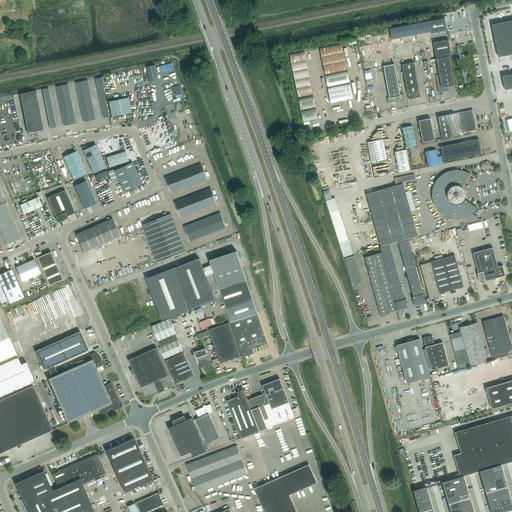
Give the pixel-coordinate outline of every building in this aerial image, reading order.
[(428,22),(430,32),(431,34),(447,30),(445,18),(428,22)] [(511,20),(492,24),(495,41),(506,39),(511,37),(511,20)] [(433,42),(436,58),(451,56),(448,39),(433,42)] [(506,39),(495,41),(499,57),(509,55),(506,39)] [(342,44),(320,48),(322,57),(343,53),(342,44)] [(301,52),(290,55),(291,63),(306,60),(304,52),(301,52)] [(343,53),(322,57),(323,66),(345,61),(343,53)] [(438,68),(451,66),(450,56),(436,59),(438,68)] [(308,69),(306,60),(291,63),(293,72),(308,69)] [(345,61),(323,66),(325,74),(347,70),(345,61)] [(404,72),(416,70),(414,62),(402,65),(404,72)] [(388,103),(404,100),(403,94),(400,94),(394,64),(384,66),(389,97),(387,98),(388,103)] [(155,65),(147,67),(150,82),(158,80),(155,65)] [(453,75),(451,66),(438,68),(440,78),(453,75)] [(310,77),(308,69),(293,72),(295,80),(310,77)] [(416,70),(404,72),(405,79),(417,77),(416,70)] [(348,71),(325,76),(328,87),(350,82),(348,71)] [(455,85),(453,75),(440,78),(441,83),(437,83),(438,92),(448,91),(447,87),(455,85)] [(509,75),(502,76),(505,90),(511,89),(509,75)] [(311,86),(310,77),(295,80),(297,89),(311,86)] [(417,77),(405,79),(406,87),(418,84),(417,77)] [(350,83),(328,88),(331,103),(353,98),(350,83)] [(418,84),(406,87),(408,94),(420,92),(418,84)] [(313,94),(311,86),(297,89),(298,97),(313,94)] [(313,96),(299,99),(301,110),(316,107),(313,96)] [(128,98),(108,102),(111,116),(131,112),(128,98)] [(318,119),(316,108),(301,111),(303,122),(318,119)] [(460,133),(477,130),(473,110),(455,113),(459,133),(460,133)] [(459,133),(455,113),(449,115),(453,136),(460,135),(459,133)] [(423,142),(435,140),(430,118),(419,121),(423,142)] [(406,147),(416,145),(412,126),(402,128),(406,147)] [(371,162),(387,159),(383,139),(372,141),(367,142),(371,162)] [(479,139),(440,146),(442,156),(437,157),(436,149),(425,151),(428,167),(439,164),(444,163),(443,162),(482,154),(479,139)] [(96,144),(89,147),(88,146),(81,147),(84,154),(85,154),(93,173),(106,167),(96,144)] [(410,170),(406,150),(395,152),(399,172),(410,170)] [(77,151),(63,157),(73,180),(87,174),(77,151)] [(106,157),(109,167),(128,161),(125,151),(106,157)] [(132,162),(114,170),(118,179),(124,192),(142,184),(132,162)] [(113,168),(107,170),(112,181),(118,179),(114,170),(113,168)] [(464,189),(464,188),(463,188),(463,187),(462,187),(470,174),(468,173),(467,172),(466,172),(464,171),(463,171),(462,170),(460,170),(458,170),(456,170),(455,170),(454,170),(453,170),(451,170),(451,171),(450,171),(448,171),(447,172),(446,172),(444,173),(443,174),(442,175),(440,176),(440,177),(438,178),(438,179),(437,180),(436,181),(435,183),(435,184),(434,184),(434,186),(433,188),(433,189),(433,190),(432,192),(432,193),(432,194),(432,195),(432,196),(432,197),(432,198),(433,199),(433,200),(433,201),(433,202),(434,203),(434,204),(435,206),(436,207),(437,209),(438,210),(439,211),(440,213),(442,214),(444,215),(445,216),(446,216),(447,217),(449,218),(451,218),(452,219),(454,219),(455,219),(457,219),(458,219),(460,219),(462,218),(463,218),(465,218),(466,217),(467,217),(468,216),(469,215),(471,214),(472,213),(473,212),(474,211),(476,210),(476,209),(477,208),(464,199),(465,199),(465,197),(465,198),(466,197),(466,196),(466,195),(466,194),(466,193),(465,192),(465,191),(464,190),(464,189)] [(109,177),(106,171),(95,176),(97,182),(109,177)] [(28,174),(19,178),(25,193),(34,189),(28,174)] [(415,179),(414,174),(395,178),(396,185),(367,193),(381,246),(417,236),(405,192),(403,183),(402,182),(415,179)] [(25,193),(19,178),(9,182),(16,197),(25,193)] [(86,181),(75,186),(85,209),(96,204),(96,203),(86,181)] [(62,220),(63,221),(63,220),(67,218),(67,216),(75,213),(65,190),(47,198),(55,216),(57,222),(62,220)] [(410,191),(405,192),(410,211),(415,210),(410,191)] [(38,197),(20,205),(24,214),(42,206),(38,197)] [(335,199),(326,202),(343,257),(353,254),(335,199)] [(190,240),(227,226),(222,210),(184,224),(190,240)] [(185,252),(171,214),(143,225),(157,262),(185,252)] [(84,252),(121,236),(112,218),(76,234),(84,252)] [(462,230),(462,228),(456,230),(459,239),(464,237),(464,235),(469,234),(468,229),(462,230)] [(478,272),(477,273),(480,281),(480,282),(481,283),(482,283),(486,282),(486,281),(505,275),(503,265),(498,267),(493,247),(473,253),(478,272)] [(242,356),(242,357),(251,354),(248,348),(252,347),(252,348),(263,344),(263,345),(267,343),(265,337),(257,313),(253,302),(236,251),(210,260),(211,265),(203,269),(206,276),(214,273),(219,289),(222,298),(223,298),(226,308),(242,356)] [(37,258),(49,285),(63,279),(51,252),(37,258)] [(378,304),(380,315),(381,315),(389,313),(393,312),(397,310),(381,252),(365,257),(377,304),(378,304)] [(440,293),(458,288),(464,287),(462,281),(455,255),(431,261),(431,262),(420,265),(429,299),(435,297),(439,296),(439,294),(440,294),(440,293)] [(345,258),(353,286),(362,284),(354,256),(345,258)] [(162,320),(215,299),(206,276),(203,269),(199,258),(146,278),(162,320)] [(34,259),(16,267),(22,281),(40,273),(34,259)] [(11,269),(0,274),(0,281),(10,303),(24,297),(11,269)] [(7,300),(8,300),(7,297),(6,298),(1,287),(0,287),(0,300),(1,304),(4,302),(7,301),(7,300)] [(415,306),(425,303),(423,294),(413,297),(412,297),(414,301),(415,306)] [(395,302),(397,311),(408,307),(407,303),(406,299),(405,299),(395,302)] [(482,321),(487,339),(492,358),(511,352),(511,346),(503,315),(482,321)] [(0,317),(0,396),(35,381),(26,362),(21,364),(0,317)] [(151,326),(158,341),(160,347),(159,348),(164,359),(183,351),(178,339),(177,340),(175,334),(176,334),(170,319),(151,326)] [(211,319),(200,323),(203,328),(213,324),(211,319)] [(477,322),(460,327),(461,331),(450,334),(459,369),(488,361),(477,322)] [(220,363),(239,357),(240,356),(229,323),(209,330),(220,363)] [(44,370),(47,368),(54,365),(88,350),(80,331),(35,351),(44,370)] [(435,344),(432,336),(430,336),(429,337),(428,337),(427,336),(423,338),(431,370),(449,365),(443,342),(435,344)] [(407,383),(430,377),(419,338),(396,345),(407,383)] [(156,348),(129,360),(145,397),(158,391),(160,390),(160,391),(163,390),(162,389),(165,388),(169,386),(173,385),(168,374),(156,348)] [(203,349),(194,352),(196,358),(197,358),(199,362),(202,371),(201,366),(203,365),(204,369),(212,366),(208,354),(206,348),(203,349)] [(58,374),(54,365),(47,368),(51,377),(48,378),(67,423),(98,409),(101,416),(120,408),(120,409),(120,408),(120,407),(121,406),(121,405),(122,405),(122,404),(121,405),(111,382),(104,385),(96,368),(102,365),(100,361),(101,361),(102,361),(101,361),(101,360),(100,360),(100,359),(100,358),(100,357),(99,357),(99,358),(96,352),(77,360),(79,365),(58,374)] [(194,375),(183,352),(168,359),(165,360),(168,367),(175,383),(194,375)] [(266,395),(248,402),(259,431),(267,428),(264,420),(269,418),(272,426),(295,418),(299,416),(296,408),(291,410),(280,379),(279,378),(262,385),(265,392),(266,395)] [(511,379),(486,388),(492,409),(511,402),(511,379)] [(33,385),(0,399),(0,452),(52,430),(33,385)] [(259,431),(245,394),(244,390),(237,392),(239,396),(227,401),(241,438),(259,431)] [(209,414),(214,412),(210,404),(195,410),(199,418),(195,419),(206,444),(220,438),(209,414)] [(461,453),(454,455),(460,476),(467,474),(511,460),(511,414),(455,432),(461,453)] [(174,425),(169,428),(181,455),(190,451),(193,457),(207,450),(192,417),(186,420),(184,415),(172,421),(174,425)] [(152,480),(134,438),(106,450),(107,452),(125,492),(152,480)] [(197,493),(247,473),(237,445),(186,465),(197,493)] [(96,454),(52,474),(58,488),(52,491),(43,470),(15,483),(28,511),(94,511),(82,484),(105,474),(97,456),(96,454)] [(309,464),(254,489),(264,511),(297,511),(290,495),(317,483),(309,464)] [(501,464),(490,468),(492,474),(503,471),(501,465),(501,464)] [(490,468),(479,471),(480,472),(481,477),(492,474),(490,468)] [(503,471),(492,474),(494,479),(504,476),(503,471)] [(492,474),(481,477),(483,482),(494,479),(492,474)] [(460,477),(453,479),(455,485),(465,482),(464,476),(463,476),(460,477)] [(504,476),(494,479),(495,485),(506,481),(504,476)] [(453,479),(442,482),(444,488),(455,485),(453,479)] [(494,479),(483,482),(484,488),(495,485),(494,479)] [(506,481),(495,485),(497,490),(507,487),(506,481)] [(465,482),(455,485),(456,490),(467,487),(465,482)] [(455,485),(444,488),(445,493),(456,490),(455,485)] [(495,485),(484,488),(486,493),(497,490),(495,485)] [(426,487),(413,490),(415,497),(428,493),(426,487)] [(467,487),(456,490),(458,496),(468,492),(467,487)] [(507,487),(497,490),(498,495),(509,492),(507,487)] [(456,490),(445,493),(447,499),(458,496),(456,490)] [(497,490),(486,493),(488,498),(498,495),(497,490)] [(468,492),(458,496),(459,501),(470,498),(468,492)] [(509,492),(498,495),(500,500),(511,497),(509,492)] [(139,511),(146,511),(163,504),(158,493),(135,503),(139,511)] [(428,493),(415,497),(417,502),(429,498),(428,493)] [(498,495),(488,498),(489,504),(500,500),(498,495)] [(458,496),(447,499),(449,504),(459,501),(458,496)] [(511,502),(511,497),(500,500),(501,506),(511,502)] [(429,498),(417,502),(418,507),(431,503),(429,498)] [(470,498),(459,501),(461,506),(472,503),(470,498)] [(500,500),(489,504),(491,509),(501,506),(500,500)] [(459,501),(449,504),(450,509),(461,506),(459,501)] [(511,502),(501,506),(503,511),(511,509),(511,502)] [(127,506),(129,511),(138,511),(134,503),(127,506)] [(431,503),(418,507),(419,511),(421,511),(433,509),(431,503)] [(472,503),(461,506),(462,511),(473,508),(472,503)]
